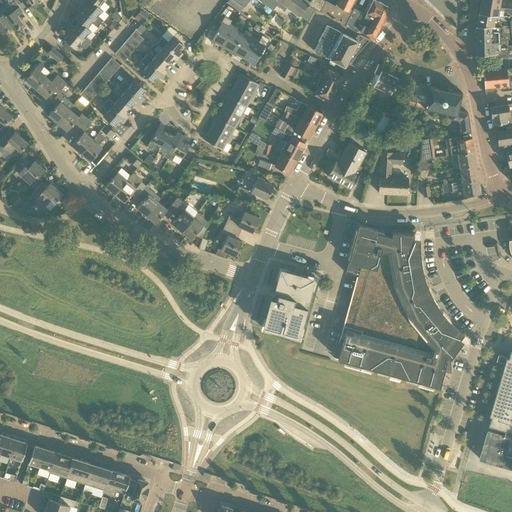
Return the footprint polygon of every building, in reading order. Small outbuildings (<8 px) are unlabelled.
[(15,0),(7,0),(6,1),(9,4),(0,10),(3,14),(2,15),(14,31),(19,27),(21,29),(26,27),(17,14),(22,11),(19,5),(15,0)] [(39,6),(34,0),(15,0),(19,5),(23,2),(27,8),(32,4),(35,8),(39,6)] [(98,16),(102,10),(90,0),(91,1),(87,6),(83,3),(80,6),(101,24),(104,21),(98,16)] [(90,0),(102,10),(103,10),(99,7),(104,2),(109,7),(113,3),(109,0),(90,0)] [(309,3),(305,0),(228,0),(227,2),(240,12),(248,0),(260,0),(273,10),(276,5),(284,10),(287,6),(299,16),(307,5),(309,3)] [(311,0),(309,3),(307,5),(299,16),(308,22),(315,9),(346,25),(354,9),(353,11),(349,9),(353,0),(338,0),(335,6),(323,0),(311,0)] [(361,32),(375,38),(389,11),(388,6),(375,0),(373,0),(366,15),(354,9),(346,25),(345,26),(360,34),(361,32)] [(511,0),(481,0),(479,14),(509,17),(511,17),(511,0)] [(97,28),(101,24),(80,6),(77,10),(80,13),(76,18),(91,31),(87,28),(92,23),(97,28)] [(142,10),(137,16),(144,22),(149,17),(142,10)] [(117,22),(121,18),(116,11),(111,15),(117,22)] [(509,22),(509,17),(479,14),(477,26),(494,26),(494,20),(509,22)] [(2,15),(0,16),(0,31),(1,31),(3,34),(8,30),(10,33),(14,31),(2,15)] [(275,24),(276,22),(279,24),(282,20),(274,15),(270,20),(275,24)] [(92,41),(91,40),(95,34),(91,31),(76,18),(76,19),(79,22),(75,26),(71,23),(68,27),(89,45),(92,41)] [(223,47),(234,27),(230,24),(228,26),(222,23),(211,41),(223,47)] [(141,33),(145,29),(141,25),(137,30),(141,33)] [(355,57),(360,51),(355,48),(358,42),(327,25),(320,38),(352,55),(351,55),(355,57)] [(494,26),(477,26),(476,26),(477,55),(496,54),(499,58),(508,58),(508,57),(511,56),(511,45),(507,46),(507,38),(498,39),(498,34),(511,34),(511,41),(511,40),(511,31),(511,32),(510,27),(494,26)] [(86,48),(89,45),(68,27),(65,31),(68,34),(64,39),(66,41),(74,48),(75,49),(80,43),(86,48)] [(233,53),(243,35),(237,31),(238,29),(234,27),(223,47),(233,53)] [(135,31),(131,36),(140,44),(144,39),(135,31)] [(145,37),(155,42),(158,37),(148,32),(145,37)] [(244,59),(255,39),(251,36),(250,38),(243,35),(233,53),(244,59)] [(131,36),(127,40),(136,48),(140,44),(131,36)] [(159,40),(180,58),(183,54),(180,51),(184,46),(173,36),(168,42),(162,37),(159,40)] [(314,51),(345,67),(345,68),(355,57),(351,55),(352,55),(320,38),(314,51)] [(255,39),(244,59),(255,65),(265,47),(258,43),(260,41),(255,39)] [(127,40),(123,45),(132,53),(136,48),(127,40)] [(176,62),(180,58),(159,40),(156,44),(162,49),(157,54),(169,64),(173,59),(176,62)] [(71,53),(74,48),(66,41),(62,46),(71,53)] [(123,45),(119,49),(128,57),(132,53),(123,45)] [(58,62),(63,57),(52,47),(47,53),(58,62)] [(124,62),(128,57),(119,49),(115,54),(124,62)] [(164,69),(169,64),(157,54),(153,59),(147,54),(144,58),(164,76),(168,72),(164,69)] [(112,58),(108,63),(117,70),(121,66),(112,58)] [(161,79),(164,76),(144,58),(141,61),(147,66),(142,72),(153,82),(158,76),(161,79)] [(294,66),(297,61),(292,58),(289,64),(294,66)] [(36,89),(46,77),(40,72),(44,67),(39,63),(25,80),(36,89)] [(108,63),(104,67),(113,75),(117,70),(108,63)] [(287,64),(280,76),(289,81),(292,74),(290,73),(293,67),(287,64)] [(384,67),(378,64),(367,86),(373,89),(375,86),(391,94),(398,79),(381,70),(383,68),(384,67)] [(104,67),(100,72),(109,79),(113,75),(104,67)] [(335,89),(342,77),(328,69),(324,76),(317,72),(314,78),(335,89)] [(507,70),(507,69),(484,71),(483,71),(484,79),(485,88),(485,91),(485,93),(487,93),(494,92),(493,90),(493,87),(509,86),(509,85),(507,70)] [(105,84),(109,79),(100,72),(96,76),(105,84)] [(235,86),(255,97),(257,92),(255,91),(259,84),(241,74),(235,86)] [(59,92),(67,84),(57,75),(51,82),(46,77),(36,89),(46,98),(47,97),(53,90),(58,94),(59,92)] [(96,76),(92,81),(101,89),(105,84),(96,76)] [(329,102),(335,89),(314,78),(311,83),(319,87),(315,94),(329,102)] [(92,81),(88,85),(97,93),(101,89),(92,81)] [(121,85),(141,102),(144,99),(141,96),(146,90),(134,81),(130,86),(124,81),(121,85)] [(471,132),(468,113),(458,111),(462,94),(430,86),(430,87),(413,83),(409,100),(416,102),(415,106),(452,115),(451,120),(459,122),(461,134),(471,132)] [(88,85),(84,90),(93,98),(97,93),(88,85)] [(138,106),(141,102),(121,85),(118,88),(123,93),(119,99),(130,108),(135,103),(138,106)] [(252,101),(255,97),(235,86),(229,96),(247,106),(250,100),(252,101)] [(273,106),(281,92),(275,89),(268,103),(273,106)] [(89,102),(93,98),(84,90),(80,95),(89,102)] [(74,105),(64,97),(59,92),(58,94),(52,101),(51,102),(56,106),(48,115),(55,120),(58,123),(70,110),(74,105)] [(243,113),(247,106),(229,96),(223,107),(243,118),(245,114),(243,113)] [(126,113),(130,108),(119,99),(114,104),(109,99),(106,102),(126,120),(129,116),(126,113)] [(123,124),(126,120),(106,102),(102,106),(108,111),(103,116),(115,126),(119,121),(123,124)] [(322,114),(301,103),(301,102),(296,110),(287,106),(284,111),(290,114),(301,118),(315,127),(322,114)] [(511,104),(490,107),(493,125),(511,122),(511,104)] [(0,120),(10,129),(14,123),(10,119),(12,116),(0,105),(0,120)] [(353,119),(361,123),(367,108),(359,105),(353,119)] [(240,123),(243,118),(223,107),(217,118),(235,128),(238,121),(240,123)] [(79,128),(87,119),(81,114),(79,117),(70,110),(58,123),(67,131),(73,124),(79,128)] [(231,134),(235,128),(217,118),(211,129),(231,140),(233,136),(231,134)] [(309,138),(315,127),(301,118),(294,131),(309,138)] [(92,123),(87,119),(79,128),(83,132),(84,132),(92,123)] [(287,134),(291,126),(279,119),(275,127),(277,128),(287,134)] [(161,147),(169,134),(163,130),(165,126),(160,124),(147,147),(152,150),(155,143),(161,147)] [(106,125),(101,130),(111,138),(115,133),(106,125)] [(287,134),(277,128),(275,127),(271,133),(286,141),(289,135),(287,134)] [(511,127),(506,128),(507,131),(496,132),(498,145),(511,142),(511,127)] [(229,144),(231,140),(211,129),(205,140),(223,150),(226,143),(229,144)] [(12,134),(8,131),(0,139),(0,145),(10,154),(16,147),(21,152),(28,143),(15,132),(12,134)] [(84,132),(83,132),(72,146),(81,154),(93,140),(84,132)] [(99,133),(93,140),(81,154),(90,162),(102,148),(98,145),(105,137),(99,133)] [(168,159),(181,135),(177,133),(174,137),(169,134),(161,147),(168,150),(164,157),(165,157),(168,159)] [(181,135),(168,159),(172,161),(176,155),(182,158),(189,145),(183,142),(185,138),(181,135)] [(296,139),(296,138),(293,137),(292,137),(289,142),(289,141),(282,153),(296,161),(303,149),(302,148),(305,144),(304,143),(301,141),(301,142),(300,141),(297,139),(296,139)] [(459,154),(474,151),(472,138),(457,140),(459,154)] [(422,139),(421,160),(424,160),(431,159),(428,139),(422,139)] [(259,140),(256,144),(258,145),(264,149),(266,144),(259,140)] [(327,176),(351,190),(359,175),(355,172),(367,152),(350,143),(339,163),(335,161),(327,176)] [(269,155),(270,150),(264,149),(258,145),(255,154),(262,156),(263,154),(269,155)] [(460,168),(461,168),(476,166),(474,151),(459,154),(458,154),(452,155),(454,169),(460,168)] [(379,193),(408,195),(409,179),(402,179),(391,178),(392,164),(403,164),(404,154),(392,154),(392,153),(382,152),(380,178),(379,178),(379,193)] [(289,173),(296,161),(282,153),(275,166),(289,173)] [(132,155),(128,160),(137,168),(142,163),(132,155)] [(148,166),(154,160),(149,155),(143,162),(148,166)] [(29,162),(24,158),(16,167),(20,171),(18,173),(30,184),(37,176),(38,178),(45,170),(34,161),(29,166),(27,164),(29,162)] [(272,164),(260,160),(258,166),(269,170),(272,164)] [(448,184),(478,178),(476,166),(461,168),(461,174),(456,175),(456,178),(443,180),(444,184),(448,184)] [(251,192),(267,199),(273,186),(264,182),(264,180),(246,172),(243,178),(255,183),(251,192)] [(115,195),(126,180),(117,173),(106,186),(115,195)] [(171,186),(175,180),(169,176),(165,182),(171,186)] [(135,200),(146,187),(141,183),(136,189),(132,185),(135,181),(130,177),(127,181),(126,180),(115,195),(124,202),(130,196),(135,200)] [(464,196),(475,194),(480,193),(478,178),(448,184),(449,192),(456,191),(456,189),(463,188),(464,196)] [(47,186),(42,182),(32,194),(46,206),(52,200),(56,203),(63,195),(50,183),(47,186)] [(246,196),(249,190),(239,186),(237,192),(246,196)] [(147,216),(158,202),(160,199),(146,187),(135,200),(140,204),(137,208),(147,216)] [(215,206),(218,201),(212,197),(209,203),(215,206)] [(174,212),(182,202),(177,198),(169,208),(174,212)] [(24,214),(30,207),(25,202),(18,209),(24,214)] [(158,202),(147,216),(155,224),(167,210),(158,202)] [(182,232),(194,218),(185,210),(187,207),(182,202),(174,212),(179,216),(173,224),(182,232)] [(224,227),(239,234),(242,228),(252,233),(259,218),(244,211),(241,220),(230,215),(224,227)] [(194,218),(182,232),(191,240),(195,235),(202,239),(207,229),(199,223),(204,218),(198,213),(194,218)] [(413,233),(413,234),(392,233),(392,236),(378,233),(379,230),(359,224),(357,230),(355,230),(348,258),(349,258),(345,273),(357,276),(342,332),(345,332),(338,360),(440,387),(447,362),(444,362),(446,356),(450,359),(463,342),(464,342),(465,343),(466,343),(467,343),(468,342),(469,341),(469,340),(469,339),(469,338),(469,337),(468,337),(462,332),(456,327),(450,322),(449,320),(442,312),(442,311),(438,305),(434,298),(433,297),(428,287),(427,285),(425,279),(425,278),(423,271),(423,270),(421,259),(421,257),(420,251),(420,243),(420,234),(420,233),(420,232),(419,231),(418,231),(417,230),(416,230),(415,231),(414,231),(414,232),(413,233)] [(237,239),(239,234),(224,227),(219,239),(224,242),(218,256),(227,259),(229,254),(235,256),(242,242),(237,239)] [(208,242),(208,241),(202,239),(199,249),(204,251),(208,242)] [(271,298),(263,328),(300,338),(316,278),(281,269),(273,298),(271,298)] [(511,350),(511,355),(510,358),(499,355),(497,361),(505,363),(489,416),(492,417),(490,426),(507,431),(505,435),(489,430),(480,460),(511,469),(511,456),(507,455),(511,438),(511,436),(511,437),(511,433),(511,350)] [(6,436),(5,436),(0,452),(0,455),(10,459),(16,440),(6,436)] [(27,443),(16,440),(10,459),(21,462),(27,443)] [(39,468),(46,449),(34,445),(28,464),(39,468)] [(50,473),(56,452),(46,449),(39,468),(50,471),(49,473),(50,473)] [(66,478),(73,457),(56,452),(50,473),(66,478)] [(85,484),(92,464),(73,457),(66,478),(85,484)] [(103,493),(111,470),(92,464),(85,484),(104,490),(103,493)] [(124,494),(130,476),(111,470),(103,493),(114,497),(116,491),(124,493),(124,494)] [(148,482),(145,481),(138,479),(137,482),(129,479),(130,476),(124,494),(132,496),(131,499),(142,502),(143,498),(145,498),(148,487),(147,487),(148,482)] [(46,509),(55,511),(67,511),(70,506),(74,508),(76,501),(60,496),(58,502),(49,499),(46,509)]
